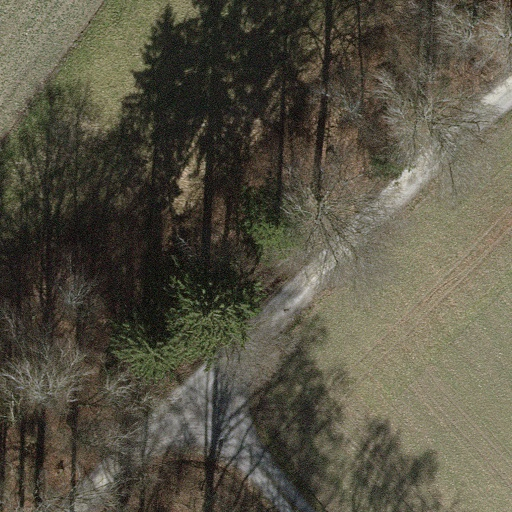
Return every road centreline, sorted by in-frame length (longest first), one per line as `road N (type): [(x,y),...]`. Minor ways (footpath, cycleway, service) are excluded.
road 1 (track): [(208,405),(480,93),(511,77)]
road 2 (track): [(98,511),(208,405)]
road 3 (track): [(208,405),(293,511)]
